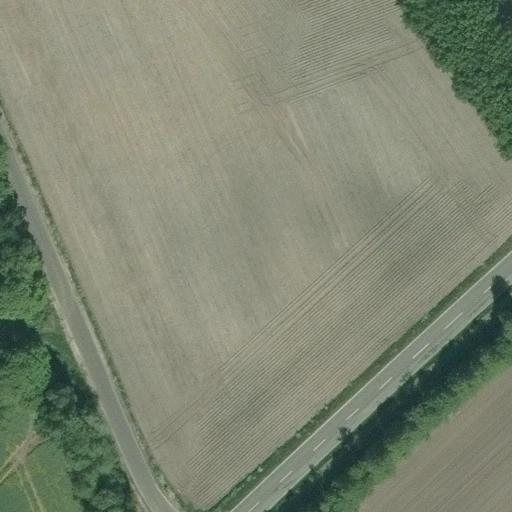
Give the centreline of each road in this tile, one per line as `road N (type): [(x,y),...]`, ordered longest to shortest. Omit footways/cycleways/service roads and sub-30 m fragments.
road 1 (residential): [(169,511),(0,127)]
road 2 (tertiary): [(239,511),(511,270)]
